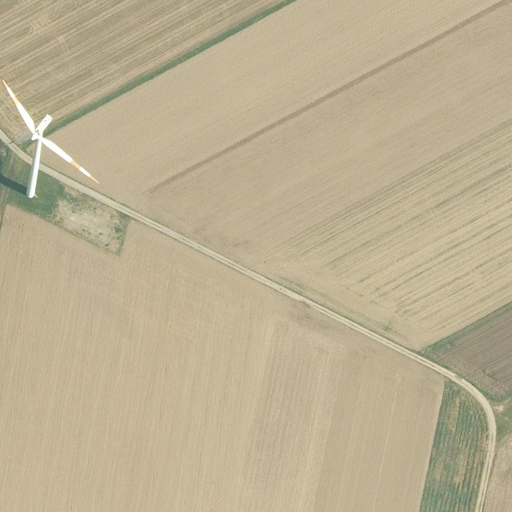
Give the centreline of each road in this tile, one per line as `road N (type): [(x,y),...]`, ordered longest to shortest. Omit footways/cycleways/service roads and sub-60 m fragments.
road 1 (track): [(498,406),(17,155),(0,135)]
road 2 (track): [(296,0),(27,146),(10,162),(0,215)]
